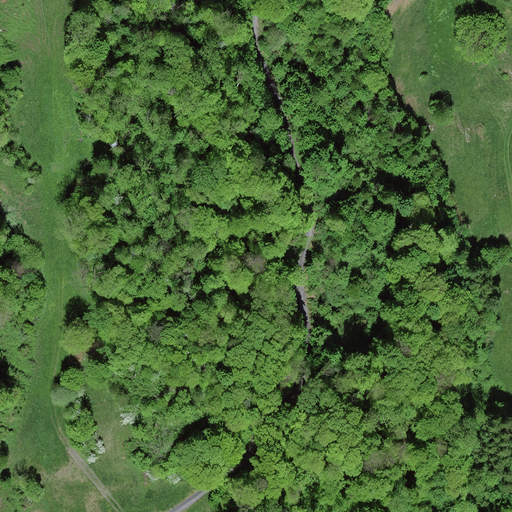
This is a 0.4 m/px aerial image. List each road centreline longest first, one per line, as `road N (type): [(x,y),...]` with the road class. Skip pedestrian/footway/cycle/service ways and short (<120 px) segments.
road 1 (track): [(256,0),(260,51),(289,127),(310,225),(301,279),(310,346),(294,391),(249,450),(174,511)]
road 2 (track): [(122,511),(78,462),(54,412),(65,149)]
